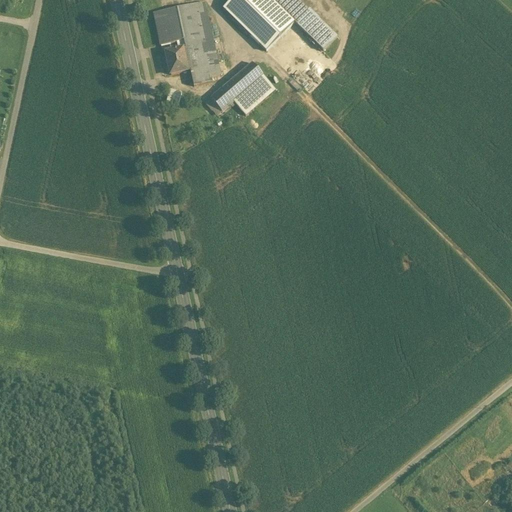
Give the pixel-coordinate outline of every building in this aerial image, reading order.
[(269,0),(234,0),(224,11),(267,53),(295,25),(269,0)] [(298,0),(269,0),(295,25),(324,52),(338,38),(298,0)] [(205,4),(196,6),(204,46),(205,46),(207,55),(216,53),(205,4)] [(196,6),(177,10),(181,27),(184,41),(186,50),(204,46),(196,6)] [(177,10),(154,15),(158,32),(166,30),(181,27),(177,10)] [(181,27),(166,30),(169,45),(184,41),(181,27)] [(166,30),(158,32),(161,47),(169,45),(166,30)] [(186,50),(184,50),(189,73),(191,72),(194,88),(213,84),(212,79),(210,70),(207,55),(205,46),(204,46),(186,50)] [(184,50),(167,54),(171,77),(189,73),(184,50)] [(220,68),(216,53),(207,55),(210,70),(220,68)] [(253,64),(264,77),(276,91),(281,87),(258,60),(253,64)] [(264,77),(253,64),(235,80),(247,93),(264,77)] [(221,76),(220,68),(210,70),(212,79),(221,76)] [(240,99),(234,104),(246,117),(276,91),(264,77),(247,93),(240,99)] [(247,93),(235,80),(229,86),(240,99),(247,93)] [(234,104),(240,99),(229,86),(226,84),(222,88),(224,91),(234,104)] [(224,91),(222,88),(209,98),(211,100),(224,91)] [(170,91),(167,103),(179,106),(182,95),(170,91)] [(211,100),(223,113),(234,104),(224,91),(211,100)] [(236,110),(231,115),(238,122),(243,118),(236,110)] [(201,111),(191,113),(193,120),(203,118),(201,111)]
